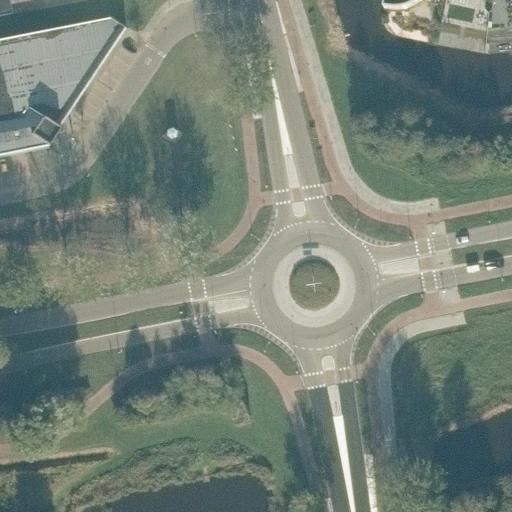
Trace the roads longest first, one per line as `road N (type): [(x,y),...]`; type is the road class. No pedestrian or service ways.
road 1 (unclassified): [(0,193),(51,182),(84,159),(183,18),(251,0)]
road 2 (secondary): [(0,367),(273,316)]
road 3 (secondary): [(265,276),(0,329)]
road 4 (residential): [(260,0),(288,242)]
road 5 (residential): [(320,234),(260,0)]
road 6 (tertiary): [(364,511),(343,332)]
road 7 (tertiary): [(310,339),(341,511)]
road 8 (secondary): [(511,228),(362,260)]
road 9 (secondary): [(369,295),(511,266)]
